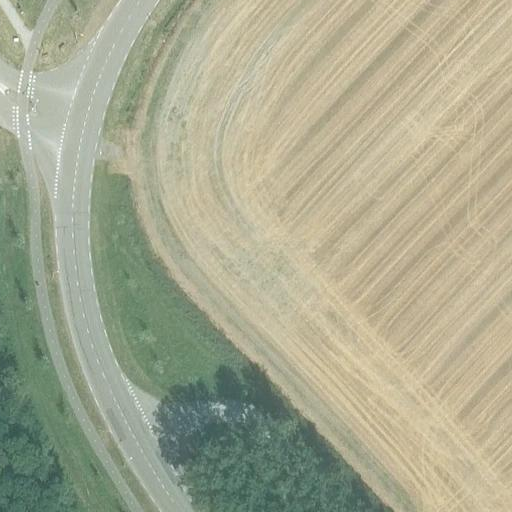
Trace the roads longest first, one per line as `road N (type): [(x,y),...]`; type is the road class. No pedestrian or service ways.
road 1 (unclassified): [(128,435),(91,348),(74,248),(84,126)]
road 2 (unclassified): [(335,511),(263,432),(234,415),(174,414),(128,435)]
road 3 (unclassified): [(84,126),(141,0)]
